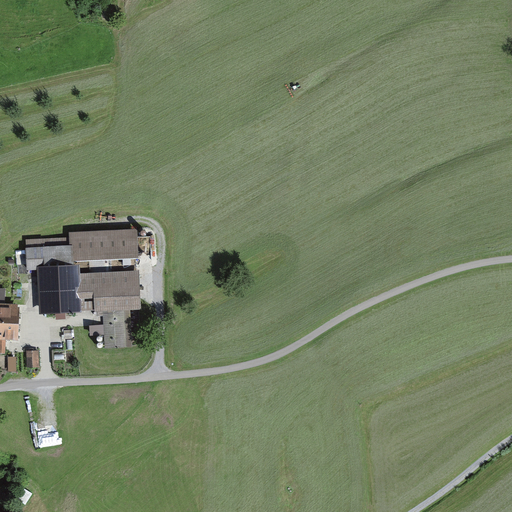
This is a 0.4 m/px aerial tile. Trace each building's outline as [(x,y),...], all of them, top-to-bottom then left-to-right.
[(138,231),(73,234),(73,246),(29,248),(30,267),(40,267),(42,314),(105,311),(107,348),(133,346),(132,311),(143,310),(141,270),(83,273),(82,265),(75,265),(75,261),(140,258),(138,231)] [(18,263),(28,262),(28,249),(18,249),(18,263)] [(22,304),(0,303),(0,337),(21,338),(22,304)] [(91,324),(92,335),(105,334),(105,324),(91,324)] [(10,355),(10,372),(19,372),(19,355),(10,355)] [(1,370),(9,369),(9,356),(1,356),(1,370)]
